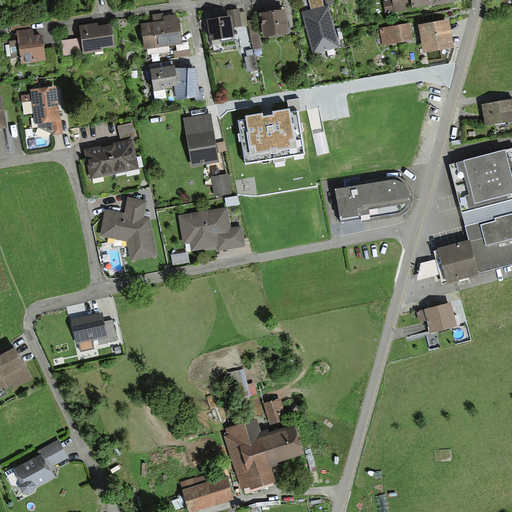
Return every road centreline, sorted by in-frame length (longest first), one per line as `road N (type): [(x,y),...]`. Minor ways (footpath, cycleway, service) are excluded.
road 1 (residential): [(99,291),(417,224)]
road 2 (residential): [(337,511),(417,224)]
road 3 (residential): [(114,511),(28,330),(37,303),(99,291)]
road 4 (residential): [(0,163),(69,158),(99,291)]
road 5 (residential): [(188,4),(218,136)]
road 6 (residential): [(188,4),(55,23)]
road 7 (residential): [(417,224),(449,102)]
